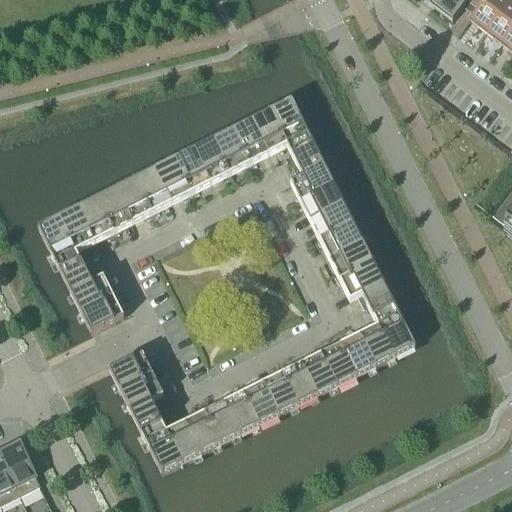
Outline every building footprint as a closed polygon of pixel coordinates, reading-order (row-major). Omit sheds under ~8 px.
[(439,0),(431,10),(451,26),(467,5),(476,13),(477,13),(487,0),(439,0)] [(473,19),(470,24),(475,28),(485,36),(509,4),(504,0),(487,0),(477,13),(476,13),(472,18),(473,19)] [(511,5),(509,4),(485,36),(496,44),(500,47),(511,32),(511,5)] [(511,32),(500,47),(506,51),(505,52),(511,56),(511,32)] [(290,110),(272,120),(287,151),(306,142),(290,110)] [(272,120),(253,129),(264,152),(268,160),(280,155),(286,151),(287,151),(272,120)] [(253,129),(233,139),(249,170),(256,166),(268,160),(264,152),(253,129)] [(233,139),(214,149),(229,180),(231,179),(241,174),(249,170),(233,139)] [(287,151),(286,151),(295,169),(291,171),(299,185),(322,174),(306,142),(287,151)] [(214,149),(194,158),(206,181),(210,190),(222,184),(229,180),(214,149)] [(194,158),(175,168),(191,199),(198,195),(210,190),(206,181),(194,158)] [(511,158),(511,159),(511,194),(493,219),(476,205),(475,206),(511,234),(511,158)] [(175,168),(156,178),(167,201),(171,209),(183,203),(191,199),(175,168)] [(299,185),(290,189),(296,201),(300,208),(332,193),(322,174),(299,185)] [(156,178),(136,188),(152,219),(159,215),(171,209),(167,201),(156,178)] [(136,188),(117,197),(128,220),(132,229),(144,223),(152,219),(136,188)] [(332,193),(300,208),(304,216),(310,227),(318,223),(341,212),(332,193)] [(117,197),(98,207),(113,238),(121,234),(132,229),(128,220),(117,197)] [(98,207),(78,216),(90,240),(94,248),(106,242),(113,238),(98,207)] [(318,223),(310,227),(316,239),(319,247),(351,232),(341,212),(318,223)] [(78,216),(59,226),(75,258),(76,257),(82,254),(94,248),(90,240),(78,216)] [(59,226),(41,235),(56,267),(75,258),(59,226)] [(351,232),(319,247),(323,255),(329,266),(338,262),(361,251),(351,232)] [(338,262),(329,266),(335,278),(339,286),(371,271),(361,251),(338,262)] [(75,258),(56,267),(72,299),(95,287),(89,273),(85,275),(76,257),(75,258)] [(371,271),(339,286),(343,293),(349,305),(357,301),(380,290),(371,271)] [(95,287),(72,299),(82,318),(113,302),(109,295),(103,283),(95,287)] [(380,290),(357,301),(364,315),(368,313),(377,331),(378,330),(396,321),(380,290)] [(113,302),(82,318),(92,338),(115,327),(123,323),(117,310),(113,302)] [(396,321),(378,330),(393,362),(412,353),(396,321)] [(370,334),(358,340),(363,349),(374,372),(393,362),(378,330),(377,331),(370,334)] [(346,346),(339,350),(355,381),(374,372),(363,349),(358,340),(346,346)] [(321,359),(320,359),(335,391),(355,381),(339,350),(331,354),(321,359)] [(312,363),(300,369),(305,378),(316,401),(335,391),(320,359),(312,363)] [(134,364),(111,375),(121,395),(152,380),(149,372),(142,360),(134,364)] [(289,375),(281,379),(297,410),(316,401),(305,378),(300,369),(289,375)] [(273,383),(261,389),(266,397),(277,420),(297,410),(281,379),(273,383)] [(152,380),(121,395),(131,415),(154,403),(162,399),(156,387),(152,380)] [(250,395),(242,398),(258,430),(277,420),(266,397),(261,389),(250,395)] [(235,402),(223,408),(227,417),(239,440),(258,430),(242,398),(235,402)] [(154,403),(131,415),(147,446),(165,437),(166,437),(157,419),(161,417),(154,403)] [(211,414),(204,418),(219,449),(239,440),(227,417),(223,408),(211,414)] [(196,422),(184,428),(189,436),(200,459),(219,449),(204,418),(196,422)] [(166,437),(165,437),(181,469),(200,459),(189,436),(184,428),(173,433),(166,437)] [(165,437),(147,446),(162,478),(181,469),(165,437)] [(20,501),(40,491),(21,454),(12,459),(10,455),(0,460),(0,464),(1,464),(20,501)] [(0,509),(1,511),(20,501),(1,464),(0,464),(0,509)]
